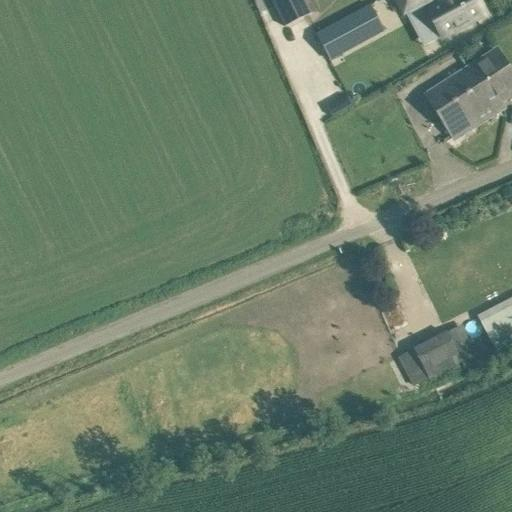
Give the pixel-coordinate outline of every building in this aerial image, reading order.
[(304,0),(271,0),(285,27),(311,14),(304,0)] [(394,0),(403,15),(407,13),(411,20),(424,12),(441,40),(482,16),(473,0),(439,0),(440,3),(433,7),(429,0),(430,0),(394,0)] [(358,15),(306,45),(320,70),(372,39),(358,15)] [(426,95),(454,140),(504,108),(499,101),(511,92),(511,74),(496,50),(426,95)] [(347,97),(327,108),(332,117),(352,106),(347,97)] [(511,305),(480,322),(482,325),(497,353),(511,344),(511,305)] [(445,332),(391,356),(405,386),(458,361),(445,332)]
